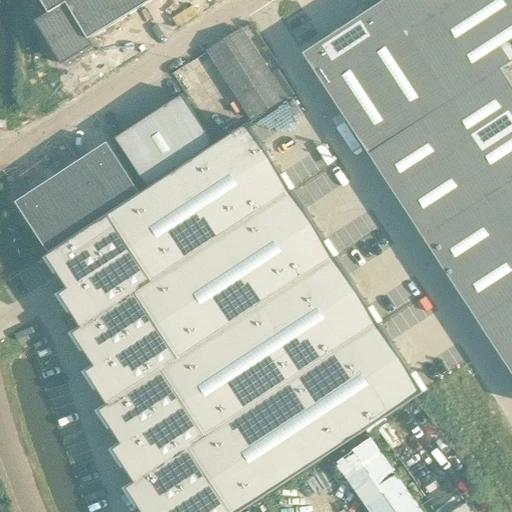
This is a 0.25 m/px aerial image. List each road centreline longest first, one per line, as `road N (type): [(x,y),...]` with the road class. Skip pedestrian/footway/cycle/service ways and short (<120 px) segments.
road 1 (unclassified): [(511,402),(255,0)]
road 2 (unclassified): [(250,0),(0,155)]
